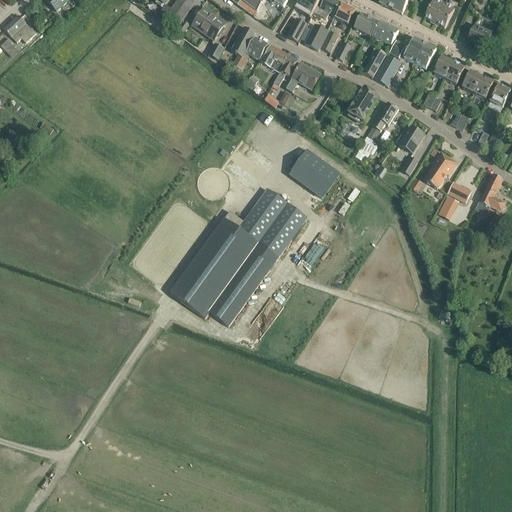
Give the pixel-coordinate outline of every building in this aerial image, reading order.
[(48,0),(46,2),(53,9),(57,13),(70,0),(48,0)] [(156,0),(154,4),(161,8),(164,4),(165,4),(167,0),(156,0)] [(178,0),(165,18),(178,27),(198,0),(178,0)] [(229,0),(254,18),(257,14),(266,2),(262,0),(229,0)] [(267,0),(284,9),(288,0),(267,0)] [(301,0),(296,8),(295,10),(310,19),(313,15),(313,14),(318,8),(322,0),(301,0)] [(329,14),(334,17),(336,13),(341,4),(333,0),(324,0),(320,9),(318,8),(313,14),(326,22),(329,14)] [(381,0),(379,5),(391,10),(395,0),(381,0)] [(395,0),(391,10),(402,16),(409,0),(395,0)] [(434,0),(424,19),(434,24),(444,5),(434,0)] [(444,5),(434,24),(445,30),(455,10),(444,5)] [(336,13),(334,17),(336,18),(335,20),(348,26),(350,21),(355,12),(342,6),(339,14),(336,13)] [(203,11),(197,19),(193,25),(192,27),(201,34),(203,32),(215,41),(225,27),(203,11)] [(361,15),(357,24),(354,30),(371,37),(374,32),(378,23),(361,15)] [(17,45),(21,40),(25,45),(36,35),(26,24),(19,17),(4,31),(17,45)] [(297,22),(287,40),(298,46),(307,28),(297,22)] [(177,33),(181,36),(188,26),(184,23),(177,33)] [(286,23),(279,33),(286,37),(293,27),(286,23)] [(372,40),(374,41),(379,44),(381,41),(392,46),(399,32),(380,23),(376,32),(372,40)] [(304,46),(318,53),(328,33),(314,26),(304,46)] [(239,37),(230,53),(238,57),(232,66),(240,71),(242,67),(247,58),(248,56),(259,62),(263,55),(268,46),(255,38),(256,36),(245,28),(239,37)] [(475,28),(468,41),(485,49),(491,36),(475,28)] [(330,33),(326,42),(321,50),(330,55),(334,46),(339,38),(330,33)] [(404,59),(414,64),(424,45),(414,39),(409,48),(404,59)] [(1,47),(8,54),(11,58),(17,52),(14,48),(16,47),(9,40),(1,47)] [(396,42),(392,51),(389,55),(399,60),(406,47),(396,42)] [(208,56),(218,62),(225,50),(214,44),(208,56)] [(344,44),(341,51),(336,60),(343,63),(351,47),(344,44)] [(424,45),(414,64),(427,70),(432,60),(436,51),(424,45)] [(275,69),(281,72),(289,57),(270,47),(261,64),(274,71),(275,69)] [(363,75),(373,80),(377,71),(384,56),(374,51),(367,66),(363,75)] [(375,81),(387,88),(392,79),(401,63),(389,56),(379,72),(375,81)] [(274,85),(279,88),(286,76),(289,77),(293,71),(298,62),(289,57),(281,72),(274,85)] [(433,75),(445,80),(453,64),(441,59),(437,68),(433,75)] [(453,64),(445,80),(457,86),(460,79),(465,70),(453,64)] [(300,66),(296,74),(286,90),(293,94),(299,84),(312,91),(320,77),(300,66)] [(462,89),(474,95),(482,79),(470,73),(462,89)] [(247,85),(254,89),(259,80),(252,76),(247,85)] [(482,79),(474,95),(486,101),(494,84),(482,79)] [(494,96),(490,103),(488,108),(500,114),(506,102),(510,93),(498,87),(494,96)] [(365,89),(359,98),(349,115),(364,123),(374,107),(379,98),(365,89)] [(265,101),(269,103),(273,96),(268,93),(265,101)] [(423,106),(430,110),(436,99),(437,97),(430,94),(428,97),(423,106)] [(430,110),(436,113),(440,104),(441,102),(436,99),(430,110)] [(388,104),(382,112),(373,128),(381,132),(386,125),(389,127),(393,119),(398,110),(388,104)] [(445,117),(450,120),(454,114),(448,111),(445,117)] [(451,126),(457,129),(464,116),(458,113),(456,117),(451,126)] [(457,129),(462,132),(467,123),(469,119),(464,116),(457,129)] [(346,123),(337,137),(342,140),(351,126),(346,123)] [(44,124),(40,129),(50,137),(54,131),(44,124)] [(324,130),(313,124),(310,131),(320,137),(324,130)] [(489,132),(493,135),(497,128),(492,125),(489,132)] [(411,128),(406,137),(399,147),(413,155),(424,137),(411,128)] [(468,142),(477,146),(486,150),(489,144),(486,143),(489,136),(475,129),(468,142)] [(34,145),(38,148),(43,141),(39,138),(34,145)] [(367,139),(359,154),(368,159),(371,153),(374,155),(379,146),(367,139)] [(286,172),(323,198),(340,174),(316,157),(313,162),(300,153),(286,172)] [(441,154),(435,162),(433,166),(434,167),(424,182),(437,191),(447,176),(448,177),(457,165),(441,154)] [(402,172),(409,177),(418,163),(411,159),(402,172)] [(493,176),(482,198),(479,204),(490,210),(490,209),(501,214),(506,204),(494,198),(503,181),(493,176)] [(448,195),(454,198),(466,204),(471,193),(453,184),(448,195)] [(230,213),(170,295),(205,320),(209,314),(228,328),(307,220),(267,191),(243,223),(230,213)] [(446,198),(441,206),(448,210),(452,201),(446,198)]
